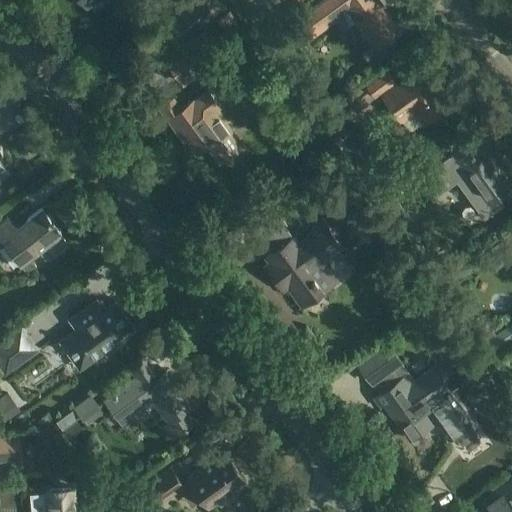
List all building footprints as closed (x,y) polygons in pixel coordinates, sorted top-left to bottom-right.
[(204,0),(193,0),(167,19),(182,40),(216,16),(204,0)] [(397,53),(387,40),(389,39),(400,31),(383,7),(379,10),(375,5),(378,3),(376,0),(322,0),(293,21),(306,39),(334,19),(345,11),(352,22),(371,48),(363,54),(374,69),(397,53)] [(222,30),(212,37),(206,29),(186,43),(167,57),(182,79),(201,65),(217,55),(216,54),(232,42),(229,38),(242,29),(228,10),(215,21),(222,30)] [(281,18),(260,33),(276,55),(297,40),(281,18)] [(387,69),(347,97),(359,114),(383,96),(401,120),(415,110),(423,120),(447,102),(433,82),(436,79),(425,64),(398,83),(387,69)] [(226,156),(240,145),(242,144),(214,107),(218,103),(208,89),(194,100),(192,97),(180,106),(173,97),(160,107),(184,139),(187,137),(198,152),(209,144),(221,160),(226,156)] [(481,152),(472,139),(419,176),(434,196),(466,173),(470,179),(465,183),(471,191),(466,194),(482,218),(503,203),(496,194),(509,185),(496,167),(492,170),(490,166),(496,162),(487,149),(481,152)] [(0,179),(8,173),(0,161),(0,147),(1,147),(0,145),(0,179)] [(276,197),(283,207),(296,198),(289,187),(276,197)] [(357,210),(365,221),(376,213),(368,203),(357,210)] [(286,217),(277,204),(251,223),(261,236),(286,217)] [(29,257),(38,250),(44,258),(49,259),(65,246),(66,242),(59,233),(61,232),(41,207),(25,219),(27,221),(16,230),(15,228),(14,229),(5,218),(0,222),(0,240),(2,239),(28,273),(35,266),(29,257)] [(324,222),(298,241),(294,236),(267,256),(275,267),(270,271),(283,288),(288,285),(302,304),(323,288),(317,280),(318,278),(316,275),(314,277),(309,269),(341,245),(324,222)] [(511,228),(511,229),(497,239),(482,250),(496,268),(511,256),(511,228)] [(132,328),(114,303),(103,311),(95,301),(70,319),(78,329),(61,341),(79,367),(102,350),(106,355),(121,344),(117,339),(132,328)] [(511,322),(495,334),(485,341),(493,353),(511,339),(511,322)] [(37,349),(20,326),(0,340),(0,366),(4,372),(37,349)] [(485,341),(495,334),(492,329),(478,338),(482,343),(485,341)] [(401,361),(386,340),(356,362),(371,383),(372,382),(401,362),(401,361)] [(481,365),(462,377),(474,394),(492,381),(481,365)] [(158,377),(150,366),(136,376),(135,377),(104,399),(121,422),(152,399),(168,421),(160,427),(170,441),(195,423),(185,410),(188,408),(179,396),(181,395),(165,372),(158,377)] [(404,374),(374,396),(380,406),(384,403),(410,439),(435,421),(437,420),(429,409),(434,405),(432,403),(446,392),(450,389),(434,366),(411,384),(404,374)] [(476,433),(446,392),(432,403),(434,405),(429,409),(437,420),(435,421),(439,427),(447,422),(462,443),(476,433)] [(96,405),(89,395),(74,407),(81,416),(96,405)] [(78,416),(73,409),(63,416),(68,423),(78,416)] [(21,432),(0,434),(0,459),(0,461),(23,459),(21,432)] [(223,452),(187,477),(208,506),(217,500),(220,505),(237,493),(233,488),(244,480),(223,452)] [(170,467),(142,487),(155,505),(183,485),(170,467)] [(510,511),(511,478),(482,499),(485,503),(472,511),(510,511)] [(48,511),(75,511),(74,488),(46,490),(48,511)]
